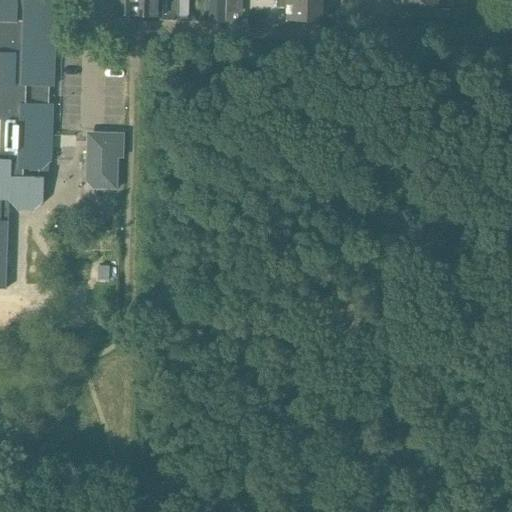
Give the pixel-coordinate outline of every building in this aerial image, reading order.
[(50,162),(51,144),(52,103),(49,103),(49,86),(53,86),(55,0),(0,0),(0,198),(7,199),(9,201),(17,209),(35,209),(42,202),(43,176),(39,176),(39,169),(43,169),(50,162)] [(126,0),(126,15),(161,16),(161,20),(178,21),(178,0),(126,0)] [(208,0),(209,21),(225,21),(226,9),(225,0),(208,0)] [(225,0),(226,9),(242,9),(241,0),(225,0)] [(321,0),(277,0),(277,7),(287,7),(287,20),(321,21),(321,0)] [(436,9),(436,0),(402,0),(402,3),(412,3),(411,16),(447,17),(448,10),(436,9)] [(123,133),(94,132),(86,141),(85,180),(93,188),(116,189),(117,157),(122,157),(123,133)] [(7,199),(0,198),(0,288),(6,289),(9,201),(7,199)]
